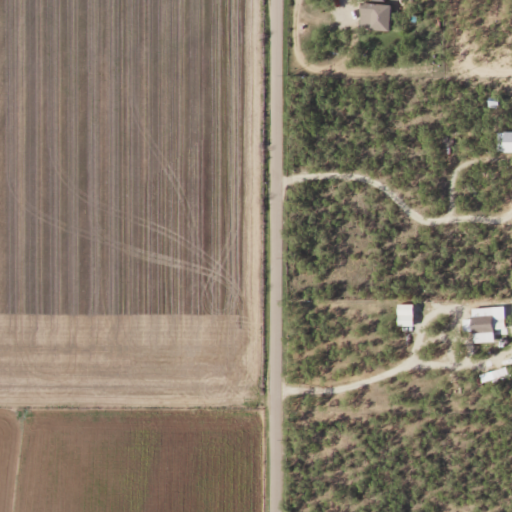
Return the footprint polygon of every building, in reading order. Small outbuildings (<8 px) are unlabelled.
[(387,5),(366,5),(366,31),(387,31),(387,5)] [(500,153),(511,153),(511,133),(500,133),(500,153)] [(399,326),(416,326),(416,303),(399,304),(399,326)] [(469,316),(469,332),(489,332),(489,316),(469,316)] [(482,375),(484,382),(510,374),(508,367),(482,375)]
